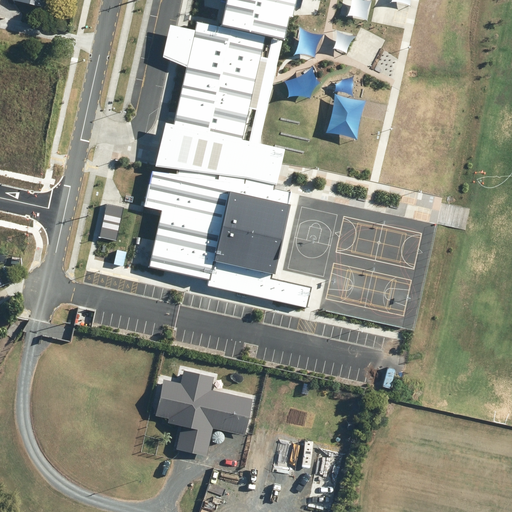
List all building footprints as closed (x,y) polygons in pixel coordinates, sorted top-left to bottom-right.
[(8,0),(8,1),(42,8),(43,0),(8,0)] [(287,0),(221,0),(213,32),(170,21),(160,59),(179,63),(144,207),(160,211),(146,266),(299,303),(304,285),(263,275),(284,191),(269,187),(279,147),(253,140),(287,0)] [(384,96),(348,88),(345,104),(380,112),(384,96)] [(279,299),(267,295),(264,307),(276,310),(279,299)] [(159,322),(133,316),(129,335),(155,341),(159,322)] [(164,384),(158,413),(171,416),(170,421),(179,423),(180,418),(185,419),(179,447),(203,453),(209,425),(241,432),(247,402),(206,392),(209,379),(185,374),(182,387),(164,384)]
